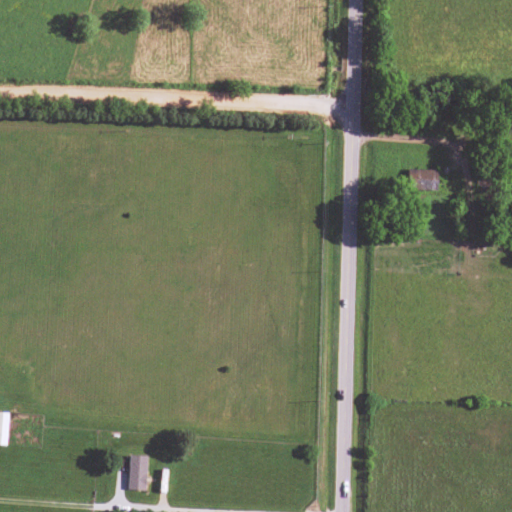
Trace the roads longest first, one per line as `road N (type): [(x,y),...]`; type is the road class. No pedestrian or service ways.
road 1 (secondary): [(347,511),(362,0)]
road 2 (residential): [(358,113),(0,99)]
